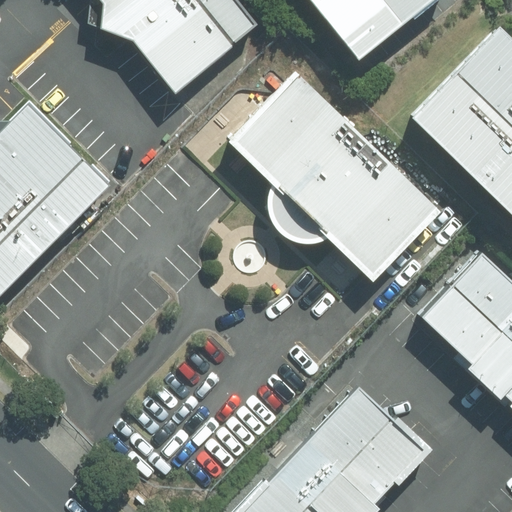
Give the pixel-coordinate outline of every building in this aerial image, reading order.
[(102,0),(175,90),(234,43),(232,41),(257,20),(240,0),(102,0)] [(321,0),(360,47),(418,0),(321,0)] [(511,212),(511,43),(505,36),(420,123),(511,212)] [(439,206),(294,69),(228,138),(272,179),(328,233),(373,275),(439,206)] [(0,291),(111,180),(29,98),(0,127),(0,291)] [(328,233),(272,179),(269,190),(268,200),(270,212),(275,220),(281,228),(292,235),(301,238),(311,238),(320,237),(328,233)] [(511,275),(482,248),(422,311),(462,349),(454,357),(506,405),(510,401),(511,402),(511,275)] [(264,472),(226,511),(368,511),(378,502),(374,498),(395,475),(399,479),(433,443),(398,410),(395,414),(360,382),(270,477),(264,472)]
